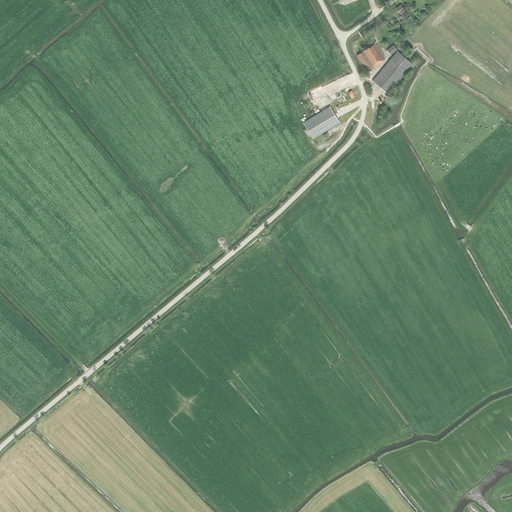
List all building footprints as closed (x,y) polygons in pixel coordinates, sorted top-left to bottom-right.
[(401,5),(396,8),(391,12),(397,19),(402,16),(401,15),(405,12),(404,10),(405,10),(401,5)] [(377,42),(374,37),(360,46),(363,51),(357,55),(367,72),(382,62),(382,61),(385,59),(377,46),(376,46),(375,43),(377,42)] [(398,49),(394,44),(386,50),(390,55),(398,49)] [(388,94),(413,64),(397,51),(372,81),(388,94)] [(319,88),(311,91),(314,99),(322,95),(319,88)] [(330,107),(303,123),(313,139),(339,123),(330,107)]
